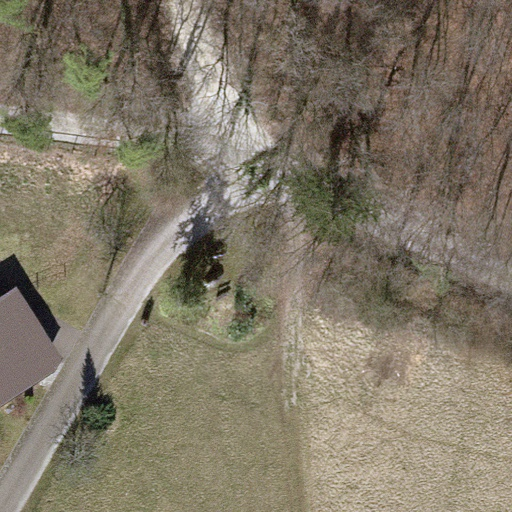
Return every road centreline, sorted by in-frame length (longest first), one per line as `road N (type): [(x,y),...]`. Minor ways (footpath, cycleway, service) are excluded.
road 1 (residential): [(511,263),(209,156)]
road 2 (track): [(280,511),(277,432),(316,194)]
road 3 (track): [(209,156),(114,124),(0,117)]
road 4 (track): [(209,156),(172,0)]
